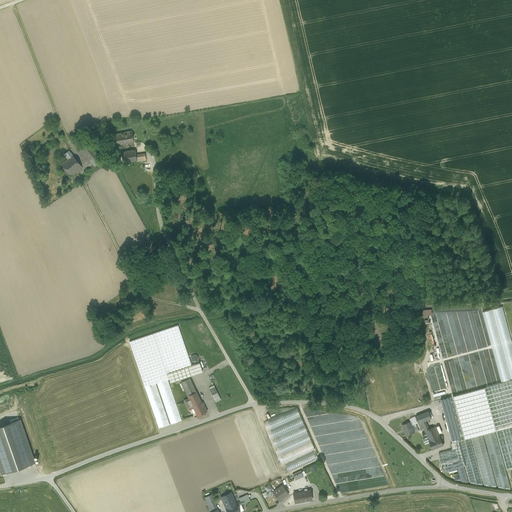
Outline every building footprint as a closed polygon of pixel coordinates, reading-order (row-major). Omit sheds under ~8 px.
[(50,122),(24,142),(30,150),(53,133),(55,135),(58,133),(50,122)] [(501,127),(509,175),(511,174),(511,129),(511,130),(511,136),(509,132),(509,131),(505,124),(506,129),(502,129),(501,127)] [(132,131),(114,134),(116,145),(133,142),(132,131)] [(84,137),(76,143),(94,166),(98,163),(93,157),(97,154),(84,137)] [(134,150),(121,152),(122,162),(145,159),(143,153),(135,154),(134,150)] [(81,166),(72,155),(60,164),(69,176),(81,166)] [(511,342),(502,307),(482,312),(501,382),(511,378),(511,342)] [(178,325),(154,333),(154,334),(167,373),(191,365),(178,325)] [(154,333),(129,342),(145,387),(156,384),(157,383),(168,380),(169,379),(167,373),(154,334),(154,333)] [(191,365),(167,373),(169,379),(170,383),(203,372),(199,363),(191,365)] [(190,378),(181,382),(188,396),(196,391),(190,378)] [(168,380),(157,383),(171,424),(182,421),(168,380)] [(511,380),(484,388),(507,469),(511,468),(511,380)] [(170,425),(156,384),(145,387),(159,429),(170,425)] [(196,391),(188,396),(189,399),(184,401),(188,409),(193,407),(197,416),(207,411),(204,404),(202,405),(196,391)] [(511,489),(485,396),(474,399),(498,487),(511,489)] [(473,399),(454,404),(463,435),(481,430),(473,399)] [(296,407),(263,422),(281,464),(314,450),(296,407)] [(429,411),(416,416),(419,424),(426,421),(432,418),(429,411)] [(449,420),(444,422),(448,430),(452,428),(449,420)] [(33,463),(19,422),(0,428),(0,468),(2,474),(33,463)] [(411,422),(402,425),(406,436),(415,432),(412,425),(411,422)] [(429,429),(425,431),(430,441),(440,437),(438,434),(442,433),(438,425),(429,429)] [(482,435),(471,438),(484,485),(496,487),(482,435)] [(430,441),(433,449),(443,445),(440,437),(430,441)] [(470,438),(459,441),(465,466),(470,483),(483,485),(470,438)] [(459,441),(451,443),(452,449),(439,453),(444,472),(457,468),(464,466),(465,466),(459,441)] [(312,452),(285,465),(289,473),(316,460),(312,452)] [(464,466),(457,468),(461,481),(468,483),(464,466)] [(307,468),(301,470),(303,476),(309,473),(307,468)] [(301,470),(292,474),(295,480),(303,476),(301,470)] [(283,486),(273,492),(279,501),(289,494),(283,486)] [(310,490),(293,493),(295,503),(312,499),(310,490)] [(232,494),(222,498),(227,509),(236,505),(236,504),(232,494)] [(211,495),(203,498),(206,504),(214,501),(211,495)] [(214,501),(206,504),(209,511),(217,509),(215,505),(217,504),(215,501),(214,501)]
